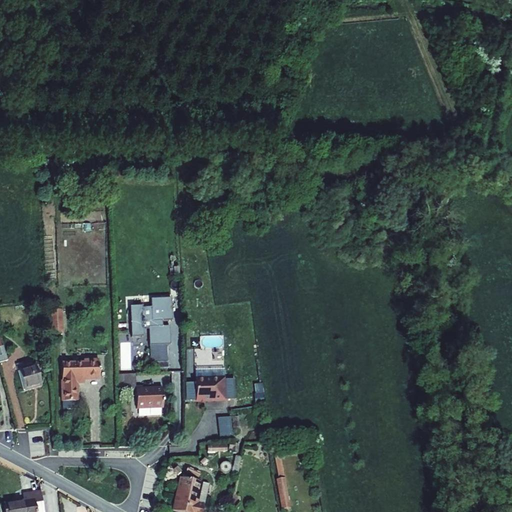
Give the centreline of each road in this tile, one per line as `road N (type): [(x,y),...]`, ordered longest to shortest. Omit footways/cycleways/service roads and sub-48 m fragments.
road 1 (track): [(403,11),(323,24),(272,124),(244,139),(0,139)]
road 2 (residential): [(129,511),(137,487),(126,465),(21,460)]
road 3 (unknown): [(134,473),(178,420),(178,368)]
